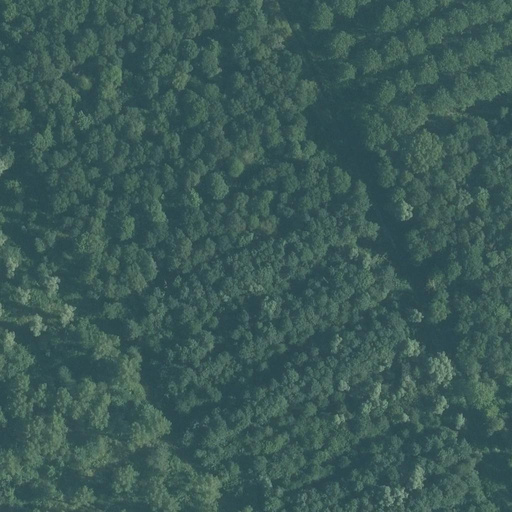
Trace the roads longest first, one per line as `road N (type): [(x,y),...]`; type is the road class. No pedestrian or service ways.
road 1 (track): [(234,511),(133,375),(0,108)]
road 2 (track): [(0,394),(115,340)]
